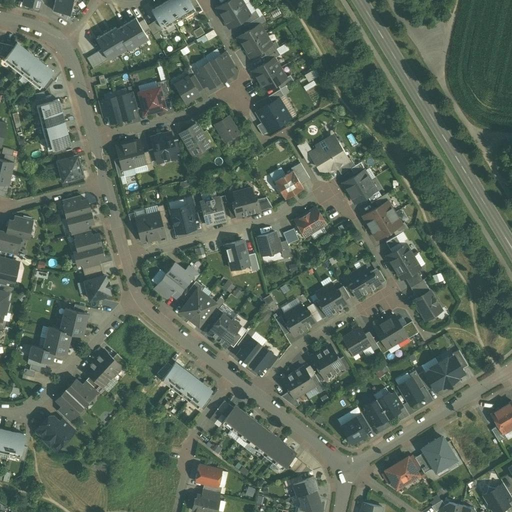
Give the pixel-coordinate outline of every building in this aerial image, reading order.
[(55,0),(53,11),(70,15),(73,0),(55,0)] [(184,16),(174,0),(168,0),(162,4),(174,22),(184,16)] [(174,0),(184,16),(195,10),(188,0),(174,0)] [(202,11),(195,0),(188,0),(195,10),(197,14),(202,11)] [(229,0),(217,8),(223,18),(244,5),(240,0),(229,0)] [(162,4),(152,10),(158,19),(163,29),(174,22),(162,4)] [(244,5),(223,18),(229,28),(241,20),(250,15),(244,5)] [(256,11),(250,15),(241,20),(244,26),(247,24),(259,17),(256,11)] [(259,17),(247,24),(250,30),(259,24),(265,21),(262,15),(259,17)] [(126,25),(138,45),(148,39),(145,33),(139,23),(136,18),(126,25)] [(163,29),(158,19),(152,23),(158,32),(163,29)] [(139,23),(145,33),(150,30),(148,26),(144,20),(139,23)] [(158,32),(152,23),(148,26),(150,30),(157,41),(162,38),(158,32)] [(250,30),(238,37),(244,47),(265,34),(259,24),(250,30)] [(128,48),(129,50),(138,45),(126,25),(117,30),(128,48)] [(196,37),(204,32),(200,26),(192,30),(196,37)] [(105,33),(118,54),(128,48),(117,30),(115,27),(105,33)] [(199,37),(203,42),(216,34),(212,28),(199,37)] [(102,49),(108,59),(118,54),(105,33),(96,39),(102,49)] [(265,34),(244,47),(250,57),(262,50),(271,44),(265,34)] [(271,44),(262,50),(265,55),(276,49),(279,47),(276,41),(271,44)] [(5,58),(3,60),(12,67),(26,50),(17,43),(14,46),(5,58)] [(14,46),(5,44),(2,56),(5,58),(14,46)] [(103,63),(108,59),(102,49),(97,52),(103,63)] [(265,55),(261,58),(264,63),(273,58),(274,58),(280,55),(276,49),(265,55)] [(26,50),(12,67),(21,74),(35,57),(26,50)] [(227,51),(220,55),(229,68),(235,64),(227,51)] [(98,66),(103,63),(97,52),(92,55),(98,66)] [(93,69),(98,66),(92,55),(87,58),(93,69)] [(229,68),(220,55),(209,62),(221,81),(232,74),(229,68)] [(35,57),(21,74),(30,81),(44,64),(35,57)] [(264,63),(252,71),(258,81),(279,68),(274,58),(273,58),(264,63)] [(209,62),(198,69),(199,71),(207,85),(209,88),(221,81),(209,62)] [(44,64),(30,81),(39,88),(42,85),(49,76),(53,71),(44,64)] [(279,68),(258,81),(264,91),(276,83),(285,78),(285,77),(279,68)] [(314,68),(303,73),(306,80),(317,75),(314,68)] [(207,85),(199,71),(194,75),(202,88),(207,85)] [(202,88),(194,75),(189,78),(197,91),(202,88)] [(285,78),(276,83),(280,89),(293,81),(290,75),(285,77),(285,78)] [(49,76),(42,85),(46,89),(54,80),(49,76)] [(189,78),(188,76),(175,84),(186,102),(199,94),(197,91),(189,78)] [(167,80),(157,83),(158,88),(159,87),(162,99),(171,97),(167,80)] [(158,88),(139,93),(145,113),(164,107),(162,99),(159,87),(158,88)] [(280,89),(268,96),(271,102),(279,98),(284,95),(280,89)] [(133,92),(127,93),(131,109),(137,107),(133,92)] [(127,93),(116,97),(122,120),(133,117),(131,109),(127,93)] [(51,95),(34,100),(35,106),(36,105),(53,101),(51,95)] [(116,97),(104,100),(108,115),(110,123),(122,120),(116,97)] [(271,102),(256,112),(262,122),(268,131),(291,117),(279,98),(271,102)] [(53,101),(36,105),(39,117),(61,111),(58,100),(53,101)] [(104,100),(98,101),(102,117),(108,115),(104,100)] [(61,111),(39,117),(42,127),(64,122),(61,111)] [(227,117),(216,124),(218,128),(230,121),(227,117)] [(208,121),(203,124),(207,130),(212,127),(208,121)] [(218,128),(225,140),(237,133),(230,121),(218,128)] [(64,122),(42,127),(45,138),(67,132),(64,122)] [(268,131),(262,122),(256,125),(262,135),(268,131)] [(196,124),(181,133),(189,146),(186,148),(190,154),(192,152),(193,153),(208,144),(202,133),(196,124)] [(216,145),(206,130),(202,133),(208,144),(209,143),(212,148),(216,145)] [(67,132),(45,138),(48,150),(64,145),(70,144),(67,132)] [(169,132),(151,137),(154,149),(157,160),(175,155),(172,141),(169,132)] [(177,139),(172,141),(175,155),(181,154),(177,139)] [(346,160),(334,140),(328,143),(326,139),(317,144),(320,148),(312,153),(314,157),(319,165),(321,164),(324,168),(330,170),(334,167),(335,169),(337,168),(339,166),(338,165),(346,160)] [(139,140),(128,143),(134,167),(145,163),(143,153),(139,140)] [(305,141),(297,146),(301,152),(309,147),(305,141)] [(128,143),(116,146),(119,158),(122,170),(134,167),(128,143)] [(48,150),(47,150),(49,156),(56,154),(66,151),(64,145),(48,150)] [(309,147),(301,152),(307,162),(314,157),(312,153),(309,147)] [(5,154),(12,156),(14,150),(3,148),(2,153),(5,154)] [(154,149),(148,150),(151,161),(157,160),(154,149)] [(66,151),(56,154),(58,160),(73,156),(72,150),(66,151)] [(148,151),(143,153),(145,163),(147,170),(153,169),(151,161),(148,151)] [(12,156),(5,154),(3,160),(13,162),(14,163),(15,157),(12,156)] [(58,160),(57,161),(63,180),(82,175),(77,155),(73,156),(58,160)] [(350,157),(346,160),(338,165),(339,166),(337,168),(341,174),(350,168),(355,165),(350,157)] [(119,158),(113,159),(118,177),(124,176),(122,170),(119,158)] [(0,171),(11,174),(13,162),(3,160),(0,159),(0,171)] [(309,178),(300,162),(291,168),(292,170),(292,169),(301,183),(309,178)] [(355,165),(350,168),(353,173),(363,167),(360,162),(355,165)] [(292,170),(274,181),(285,199),(303,188),(301,183),(292,169),(292,170)] [(363,170),(343,182),(349,192),(369,180),(363,170)] [(0,183),(8,186),(11,174),(0,171),(0,183)] [(369,180),(349,192),(355,202),(376,190),(369,180)] [(0,183),(0,190),(8,192),(9,186),(8,186),(0,183)] [(251,188),(243,190),(249,213),(259,210),(256,199),(254,200),(251,188)] [(249,213),(243,190),(233,192),(236,201),(232,201),(236,217),(249,213)] [(378,191),(368,197),(371,202),(374,200),(381,196),(378,191)] [(381,196),(374,200),(378,206),(387,200),(388,201),(390,199),(386,193),(381,196)] [(79,195),(62,200),(64,206),(81,201),(79,195)] [(192,195),(186,197),(188,205),(189,204),(191,214),(197,212),(196,210),(192,195)] [(219,196),(200,201),(202,208),(206,222),(206,225),(225,220),(220,201),(219,196)] [(266,197),(256,199),(259,210),(272,207),(266,197)] [(81,201),(64,206),(67,217),(90,211),(87,199),(81,201)] [(378,206),(362,215),(376,239),(392,230),(401,224),(401,223),(388,201),(387,200),(378,206)] [(232,201),(227,203),(230,218),(236,217),(232,201)] [(188,205),(170,209),(176,232),(195,228),(191,214),(189,204),(188,205)] [(163,205),(157,206),(158,212),(162,224),(167,222),(163,205)] [(202,208),(196,210),(197,212),(200,223),(206,222),(202,208)] [(316,209),(295,221),(304,235),(324,222),(316,209)] [(90,211),(67,217),(70,229),(87,224),(93,223),(90,211)] [(134,212),(128,214),(132,231),(138,230),(135,218),(134,212)] [(158,212),(147,215),(153,239),(165,236),(162,224),(158,212)] [(32,219),(15,215),(14,221),(31,225),(32,219)] [(135,218),(138,230),(142,242),(153,239),(147,215),(135,218)] [(14,221),(9,220),(6,232),(20,236),(28,238),(31,225),(14,221)] [(404,222),(401,223),(401,224),(392,230),(395,235),(408,228),(404,222)] [(87,224),(70,229),(71,235),(73,234),(89,230),(87,224)] [(293,228),(283,233),(285,238),(287,243),(298,239),(293,228)] [(89,230),(73,234),(75,240),(92,235),(91,229),(89,230)] [(20,236),(6,232),(0,230),(0,244),(17,248),(20,236)] [(274,232),(257,236),(262,255),(267,253),(267,254),(270,256),(273,255),(274,252),(281,250),(279,242),(277,243),(274,232)] [(92,235),(75,240),(78,251),(100,245),(100,246),(101,246),(98,234),(92,235)] [(395,235),(385,242),(389,248),(400,242),(395,235)] [(231,268),(249,264),(247,256),(243,240),(225,245),(231,268)] [(286,240),(279,242),(281,250),(283,259),(293,256),(286,240)] [(405,243),(386,255),(393,267),(413,255),(405,243)] [(17,248),(0,244),(0,250),(16,254),(17,248)] [(100,245),(78,251),(74,252),(77,264),(81,263),(98,258),(103,257),(100,246),(100,245)] [(247,256),(249,264),(251,270),(259,269),(255,254),(247,256)] [(413,255),(393,267),(401,279),(404,277),(416,270),(420,267),(413,255)] [(10,260),(0,257),(0,277),(6,279),(14,281),(17,268),(9,266),(10,260)] [(98,258),(81,263),(83,269),(100,264),(98,258)] [(184,271),(174,263),(166,274),(183,287),(191,276),(184,271)] [(100,264),(83,269),(86,280),(103,276),(100,264)] [(380,283),(372,270),(369,272),(364,265),(356,270),(369,290),(380,283)] [(198,273),(188,266),(184,271),(191,276),(194,279),(198,273)] [(385,280),(377,267),(372,270),(380,283),(385,280)] [(369,290),(356,270),(348,274),(353,282),(349,284),(357,297),(369,290)] [(416,270),(404,277),(410,287),(422,280),(416,270)] [(440,272),(432,274),(434,281),(442,279),(440,272)] [(183,287),(166,274),(159,283),(171,293),(176,296),(183,287)] [(86,280),(83,281),(89,301),(110,295),(105,275),(103,276),(86,280)] [(422,280),(410,287),(417,298),(429,290),(423,279),(422,280)] [(195,281),(184,295),(189,298),(197,288),(197,289),(201,285),(195,281)] [(226,281),(223,287),(230,291),(233,285),(226,281)] [(171,293),(159,283),(155,288),(167,298),(171,293)] [(335,290),(331,283),(324,287),(337,309),(347,303),(345,300),(337,288),(335,290)] [(4,285),(0,284),(0,290),(7,292),(12,293),(13,287),(4,285)] [(350,297),(343,285),(337,288),(345,300),(350,297)] [(337,309),(324,287),(316,292),(320,299),(318,300),(327,315),(337,309)] [(189,298),(180,310),(190,318),(207,296),(197,289),(197,288),(189,298)] [(441,309),(429,290),(417,298),(413,300),(425,319),(429,316),(430,318),(432,318),(437,316),(437,313),(437,311),(441,309)] [(207,296),(190,318),(198,325),(215,302),(207,296)] [(327,315),(318,300),(313,303),(322,318),(327,315)] [(308,309),(305,311),(300,304),(292,308),(305,329),(316,322),(308,309)] [(75,305),(73,310),(84,313),(85,307),(75,305)] [(85,325),(88,314),(84,313),(73,310),(65,308),(63,319),(85,325)] [(305,329),(292,308),(284,313),(289,321),(286,322),(294,335),(305,329)] [(222,313),(208,332),(217,339),(231,320),(222,313)] [(401,327),(394,315),(384,321),(397,342),(406,336),(407,336),(401,327)] [(290,331),(280,316),(275,319),(284,334),(290,331)] [(231,320),(217,339),(226,346),(228,343),(237,332),(235,331),(240,324),(232,318),(231,320)] [(82,335),(85,325),(63,319),(60,329),(71,332),(82,335)] [(397,342),(384,321),(374,327),(381,339),(387,348),(397,342)] [(411,321),(401,327),(407,336),(406,336),(408,338),(418,332),(411,321)] [(246,329),(240,324),(235,331),(237,332),(241,336),(246,329)] [(68,343),(71,332),(60,329),(49,327),(46,338),(68,343)] [(364,334),(359,327),(343,337),(348,346),(347,350),(356,352),(357,352),(361,353),(362,349),(362,348),(369,344),(364,334)] [(369,331),(364,334),(369,344),(372,350),(378,347),(375,342),(369,331)] [(237,332),(228,343),(233,347),(241,336),(237,332)] [(245,333),(237,344),(242,348),(250,337),(245,333)] [(262,345),(251,337),(250,337),(242,348),(237,354),(248,363),(262,345)] [(66,354),(68,343),(46,338),(43,348),(54,351),(66,354)] [(381,339),(375,342),(378,347),(382,353),(388,350),(387,348),(381,339)] [(262,345),(248,363),(259,372),(264,365),(272,354),(273,354),(262,345)] [(339,359),(330,345),(321,351),(334,372),(343,367),(339,359)] [(51,362),(54,351),(43,348),(32,346),(29,357),(51,362)] [(468,365),(459,349),(452,354),(453,355),(457,361),(459,363),(460,366),(462,369),(468,365)] [(113,358),(104,350),(94,360),(112,376),(121,366),(113,358)] [(334,372),(321,351),(311,356),(324,378),(334,372)] [(128,364),(117,353),(113,358),(121,366),(122,367),(125,367),(128,364)] [(272,354),(264,365),(269,369),(277,358),(272,354)] [(457,361),(453,355),(447,359),(446,357),(438,362),(450,382),(457,378),(456,377),(464,372),(462,369),(460,366),(459,363),(457,361)] [(344,356),(339,359),(343,367),(345,370),(350,367),(344,356)] [(29,357),(27,363),(45,367),(46,361),(29,357)] [(112,376),(94,360),(85,370),(102,386),(102,387),(112,376)] [(167,362),(157,373),(161,377),(171,366),(167,362)] [(175,362),(161,380),(170,387),(184,369),(175,362)] [(450,382),(438,362),(430,367),(431,369),(425,372),(424,373),(428,378),(429,381),(431,383),(433,386),(435,390),(442,385),(443,386),(450,382)] [(35,371),(40,372),(41,366),(31,364),(29,370),(35,371)] [(310,377),(303,366),(293,372),(304,391),(314,385),(315,385),(310,377)] [(29,370),(24,368),(23,374),(34,377),(35,371),(29,370)] [(184,369),(170,387),(179,393),(193,376),(184,369)] [(417,374),(415,370),(408,374),(410,377),(411,377),(418,389),(424,385),(417,374)] [(424,370),(417,374),(424,385),(427,390),(433,386),(431,383),(429,381),(428,378),(424,373),(425,372),(424,370)] [(304,391),(293,372),(283,378),(290,390),(294,398),(295,397),(304,391)] [(324,389),(315,374),(310,377),(315,385),(314,385),(318,392),(324,389)] [(102,386),(90,375),(86,379),(87,380),(97,390),(102,386)] [(193,376),(179,393),(188,400),(201,383),(193,376)] [(410,377),(398,385),(409,404),(423,396),(418,389),(411,377),(410,377)] [(82,385),(76,379),(66,389),(83,406),(92,396),(93,396),(82,385)] [(87,380),(86,380),(82,385),(93,396),(92,396),(93,397),(98,391),(97,390),(87,380)] [(201,383),(188,400),(197,407),(207,395),(211,390),(201,383)] [(83,406),(66,389),(57,400),(62,405),(74,416),(74,415),(83,406)] [(290,390),(280,396),(295,407),(299,404),(295,397),(294,398),(290,390)] [(403,405),(395,391),(389,394),(398,408),(403,405)] [(389,394),(388,392),(376,399),(387,417),(399,410),(389,394)] [(211,399),(207,395),(198,406),(203,410),(211,399)] [(376,399),(364,406),(365,409),(374,422),(375,425),(387,417),(376,399)] [(224,400),(217,410),(221,413),(229,404),(224,400)] [(511,401),(501,407),(511,424),(511,401)] [(74,416),(62,405),(57,410),(70,422),(75,416),(74,415),(74,416)] [(235,405),(222,422),(230,429),(244,412),(235,405)] [(511,427),(511,424),(501,407),(491,413),(498,425),(503,433),(503,432),(511,427)] [(374,422),(365,409),(360,412),(362,414),(369,425),(374,422)] [(239,436),(252,418),(244,412),(230,429),(239,436)] [(318,423),(322,419),(315,412),(311,416),(318,423)] [(362,414),(356,418),(364,431),(370,428),(369,425),(362,414)] [(356,418),(355,416),(341,424),(351,442),(366,434),(364,431),(356,418)] [(52,417),(47,422),(45,420),(36,430),(44,437),(44,440),(47,443),(50,443),(56,449),(69,435),(66,433),(67,432),(57,423),(52,417)] [(75,429),(62,418),(57,423),(67,432),(66,433),(69,435),(75,429)] [(261,425),(252,418),(239,436),(248,442),(261,425)] [(477,418),(465,425),(478,447),(490,440),(488,436),(479,422),(477,418)] [(479,422),(488,436),(493,433),(485,419),(479,422)] [(269,432),(261,425),(248,442),(256,449),(269,432)] [(466,453),(478,447),(465,425),(453,432),(456,436),(465,450),(466,453)] [(498,425),(491,429),(498,441),(506,437),(503,432),(503,433),(498,425)] [(13,432),(2,429),(0,438),(0,450),(8,453),(13,432)] [(25,434),(13,432),(8,453),(20,456),(22,446),(25,434)] [(269,432),(256,449),(264,455),(278,438),(269,432)] [(442,436),(422,448),(424,451),(433,467),(436,472),(447,466),(446,464),(455,458),(442,436)] [(459,454),(465,450),(456,436),(451,440),(459,454)] [(286,445),(278,438),(264,455),(273,462),(286,445)] [(286,445),(273,462),(282,469),(295,452),(286,445)] [(28,447),(22,446),(20,456),(19,459),(24,461),(28,447)] [(433,467),(424,451),(415,457),(424,472),(433,467)] [(407,457),(386,469),(396,487),(418,474),(407,457)] [(297,458),(290,468),(295,471),(302,462),(297,458)] [(302,462),(295,471),(299,475),(307,465),(302,462)] [(221,470),(199,465),(195,480),(204,482),(218,486),(221,470)] [(307,465),(299,475),(313,470),(307,465)] [(314,476),(292,484),(296,495),(318,487),(314,476)] [(218,486),(204,482),(202,488),(202,489),(220,493),(221,487),(218,486)] [(511,498),(503,483),(498,486),(507,502),(511,498)] [(507,502),(498,486),(495,488),(488,486),(486,493),(483,495),(488,503),(487,507),(491,508),(493,511),(496,511),(509,505),(507,502)] [(220,493),(202,489),(201,495),(218,499),(220,493)] [(315,489),(296,495),(299,503),(298,509),(312,511),(315,511),(318,499),(315,489)] [(201,495),(198,494),(196,502),(194,502),(192,510),(199,511),(215,511),(218,499),(201,495)] [(441,500),(431,506),(435,511),(438,509),(444,505),(441,500)] [(380,511),(382,506),(363,502),(360,511),(380,511)] [(460,511),(462,505),(449,502),(444,505),(438,509),(439,511),(460,511)]
